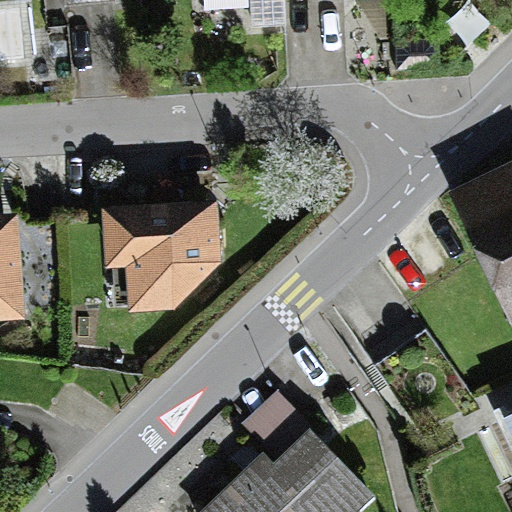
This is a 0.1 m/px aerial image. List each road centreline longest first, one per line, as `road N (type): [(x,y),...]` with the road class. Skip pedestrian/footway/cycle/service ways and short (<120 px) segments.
road 1 (unclassified): [(422,176),(69,511)]
road 2 (residential): [(0,127),(322,101),(379,124),(422,176)]
road 3 (unclassified): [(511,88),(422,176)]
